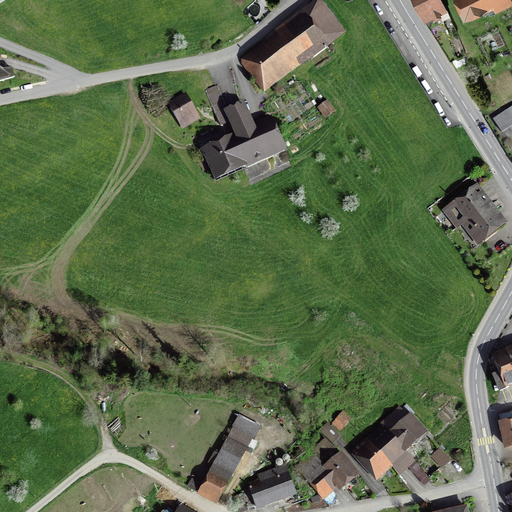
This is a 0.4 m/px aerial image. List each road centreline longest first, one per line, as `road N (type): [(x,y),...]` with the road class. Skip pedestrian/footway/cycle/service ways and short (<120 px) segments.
road 1 (unclassified): [(294,0),(233,50),(87,81)]
road 2 (secondary): [(399,0),(511,178)]
road 3 (track): [(111,456),(86,392),(72,379),(0,353)]
road 4 (secondary): [(511,288),(476,358),(479,412)]
road 5 (residential): [(492,477),(366,506)]
